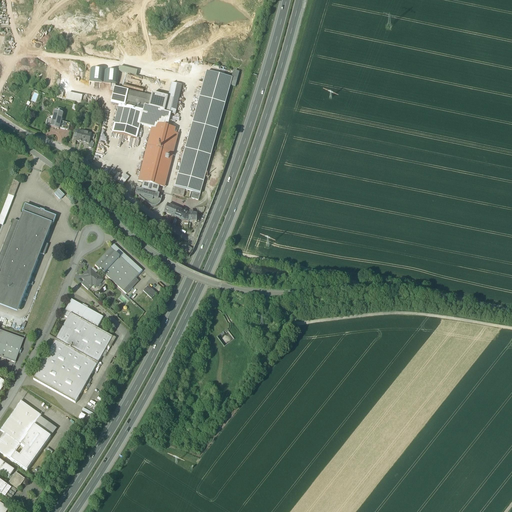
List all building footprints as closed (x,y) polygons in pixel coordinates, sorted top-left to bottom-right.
[(232,78),(207,71),(175,187),(200,194),(232,78)] [(112,104),(120,106),(113,133),(136,139),(140,125),(152,128),(155,129),(157,125),(168,127),(171,114),(175,115),(181,86),(172,83),(168,99),(151,95),(151,97),(115,88),(112,104)] [(66,93),(64,100),(79,103),(81,96),(66,93)] [(52,126),(51,128),(59,130),(62,119),(63,114),(62,113),(60,113),(60,112),(59,112),(56,112),(55,112),(54,117),(52,126)] [(52,120),(48,119),(46,125),(52,126),(54,117),(53,116),(52,120)] [(62,122),(61,122),(59,128),(68,131),(70,124),(62,122)] [(155,129),(152,128),(138,180),(161,186),(165,187),(178,135),(174,133),(175,129),(168,127),(157,125),(155,129)] [(85,133),(78,131),(77,138),(76,141),(83,143),(85,133)] [(92,134),(85,133),(83,143),(89,144),(90,142),(92,134)] [(123,173),(117,181),(122,186),(129,177),(123,173)] [(20,183),(14,180),(8,195),(14,197),(20,183)] [(161,186),(141,181),(137,198),(155,212),(155,211),(161,186)] [(185,190),(175,187),(173,195),(184,197),(185,190)] [(53,194),(59,200),(64,196),(58,190),(53,194)] [(178,210),(168,205),(164,213),(175,217),(178,210)] [(40,211),(26,206),(25,206),(23,212),(24,213),(20,223),(14,220),(0,255),(0,288),(10,292),(17,274),(31,280),(52,225),(54,224),(56,219),(55,217),(45,213),(45,212),(40,210),(40,211)] [(188,212),(186,210),(182,208),(181,211),(178,210),(175,217),(184,221),(184,222),(184,224),(188,224),(188,222),(189,222),(189,215),(188,214),(188,212)] [(143,272),(114,245),(111,249),(131,268),(132,268),(134,269),(136,269),(136,272),(139,276),(143,272)] [(131,268),(111,249),(95,266),(124,292),(136,279),(139,276),(136,272),(136,269),(134,269),(132,268),(131,268)] [(103,281),(91,270),(83,279),(85,281),(91,287),(93,285),(96,288),(103,281)] [(17,274),(10,292),(0,288),(0,306),(18,313),(31,280),(17,274)] [(136,279),(124,292),(126,295),(139,282),(136,279)] [(91,287),(85,281),(82,285),(88,291),(91,287)] [(142,291),(151,299),(157,294),(148,286),(142,291)] [(131,299),(123,292),(122,294),(129,301),(131,299)] [(103,318),(72,300),(63,316),(68,319),(56,341),(98,365),(113,338),(97,329),(103,318)] [(24,340),(0,331),(0,357),(15,363),(18,354),(20,355),(22,350),(20,349),(24,340)] [(98,365),(56,341),(33,380),(76,404),(98,365)] [(21,401),(0,430),(4,433),(0,439),(0,452),(10,460),(14,453),(20,446),(34,425),(40,417),(41,416),(21,401)] [(40,417),(34,425),(51,437),(57,429),(40,417)] [(51,437),(34,425),(20,446),(24,448),(18,456),(31,465),(51,437)] [(18,456),(14,453),(10,460),(27,472),(31,465),(18,456)] [(4,465),(0,470),(0,472),(8,478),(13,472),(4,465)] [(16,473),(6,487),(0,495),(9,502),(25,480),(16,473)]
